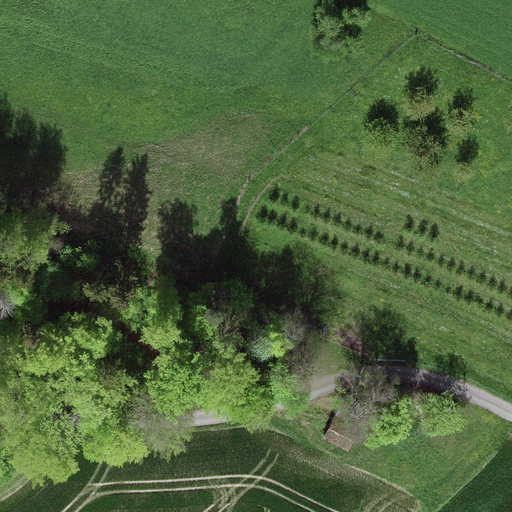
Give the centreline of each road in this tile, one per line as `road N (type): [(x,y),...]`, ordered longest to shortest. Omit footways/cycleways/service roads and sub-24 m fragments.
road 1 (track): [(0,418),(178,429),(319,384),(373,376),(448,385),(511,416)]
road 2 (track): [(261,404),(82,298),(0,282)]
